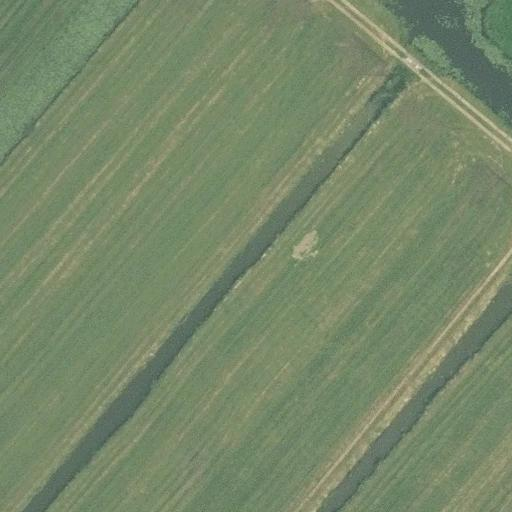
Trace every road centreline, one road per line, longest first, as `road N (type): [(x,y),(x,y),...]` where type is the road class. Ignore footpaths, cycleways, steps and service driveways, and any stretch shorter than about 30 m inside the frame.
road 1 (track): [(511,239),(284,511)]
road 2 (track): [(511,145),(335,0)]
